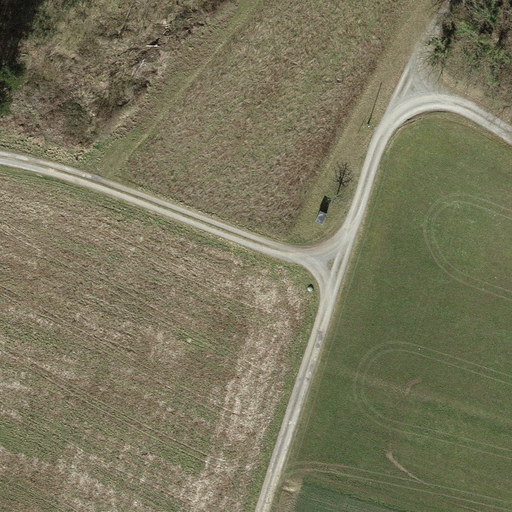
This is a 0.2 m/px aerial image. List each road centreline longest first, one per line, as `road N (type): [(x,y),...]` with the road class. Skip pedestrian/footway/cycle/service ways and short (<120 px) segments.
road 1 (track): [(460,0),(387,128),(261,511)]
road 2 (track): [(334,274),(49,164),(0,156)]
